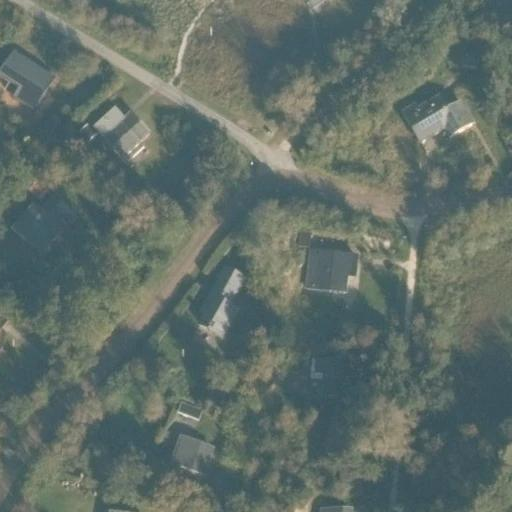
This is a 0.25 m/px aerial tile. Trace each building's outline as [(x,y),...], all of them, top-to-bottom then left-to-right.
[(306,0),(314,10),(327,0),(306,0)] [(14,55),(0,76),(0,81),(18,93),(13,101),(34,115),(56,82),(14,55)] [(476,70),(477,58),(462,57),(461,69),(476,70)] [(400,115),(419,147),(444,133),(449,142),(474,127),(461,103),(447,111),(439,98),(417,111),(415,106),(400,115)] [(115,113),(94,132),(122,162),(149,136),(131,117),(124,123),(115,113)] [(54,119),(42,131),(50,138),(61,126),(54,119)] [(95,139),(86,130),(79,137),(87,146),(95,139)] [(37,185),(28,195),(38,204),(47,194),(37,185)] [(38,238),(49,247),(74,219),(53,200),(41,214),(33,208),(12,232),(30,248),(38,238)] [(300,233),(297,249),(308,251),(311,235),(300,233)] [(312,254),(307,291),(344,296),(347,272),(350,272),(355,273),(357,259),(312,254)] [(228,312),(245,282),(224,270),(200,314),(205,317),(200,327),(209,332),(209,333),(212,335),(213,334),(223,339),(235,316),(228,312)] [(246,344),(254,329),(246,324),(238,339),(246,344)] [(321,398),(340,399),(343,362),(317,360),(316,374),(323,374),(321,398)] [(182,408),(179,416),(191,420),(193,412),(182,408)] [(178,469),(203,478),(213,451),(181,440),(178,449),(184,451),(178,469)] [(340,465),(339,484),(350,485),(352,466),(340,465)]
